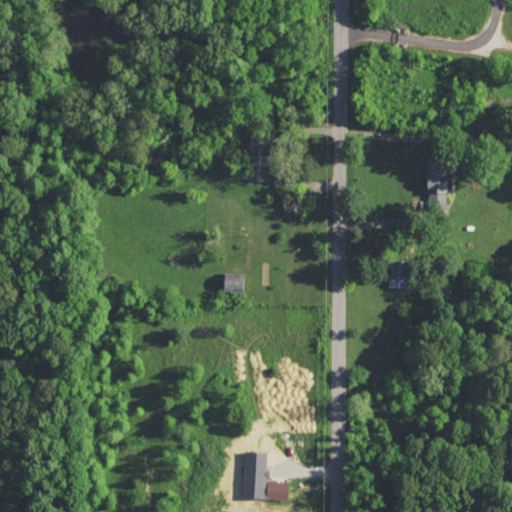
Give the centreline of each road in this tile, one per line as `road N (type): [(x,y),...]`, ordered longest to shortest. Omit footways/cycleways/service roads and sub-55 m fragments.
road 1 (tertiary): [(339,511),(339,0)]
road 2 (residential): [(339,28),(472,44)]
